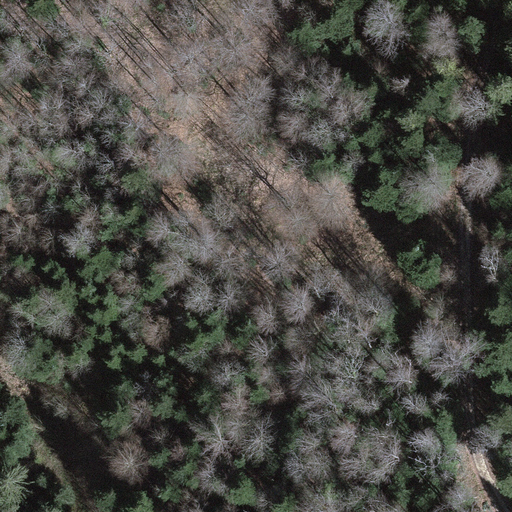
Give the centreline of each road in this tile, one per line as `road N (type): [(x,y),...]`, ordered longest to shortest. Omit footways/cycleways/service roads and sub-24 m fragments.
road 1 (track): [(508,511),(475,443),(461,324),(462,189),(473,101),(500,0)]
road 2 (track): [(0,381),(53,418),(90,511)]
